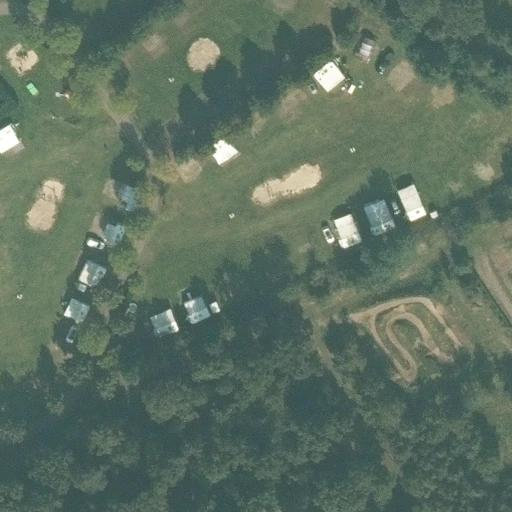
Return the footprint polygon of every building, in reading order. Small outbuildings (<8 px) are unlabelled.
[(182,0),(166,13),(185,38),(202,25),(182,0)] [(295,26),(279,35),(291,58),(307,50),(295,26)] [(365,61),(377,62),(380,30),(357,28),(355,55),(366,56),(365,61)] [(149,29),(135,39),(147,54),(160,44),(149,29)] [(195,284),(175,293),(189,322),(208,313),(195,284)] [(144,307),(156,335),(176,326),(164,298),(144,307)] [(17,375),(25,394),(44,385),(36,367),(17,375)]
